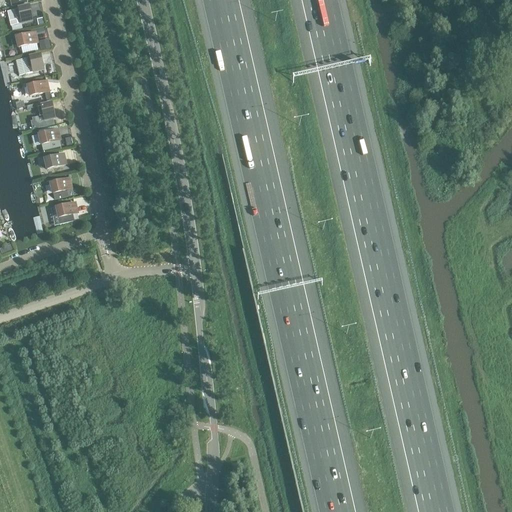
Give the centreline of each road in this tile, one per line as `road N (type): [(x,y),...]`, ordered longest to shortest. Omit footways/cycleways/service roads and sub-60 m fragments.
road 1 (motorway): [(220,0),(338,511)]
road 2 (motorway): [(437,511),(319,0)]
road 3 (tertiary): [(196,269),(142,0)]
road 4 (residential): [(104,232),(51,0)]
road 5 (tertiary): [(212,488),(196,269)]
road 6 (unclassified): [(0,318),(114,278)]
